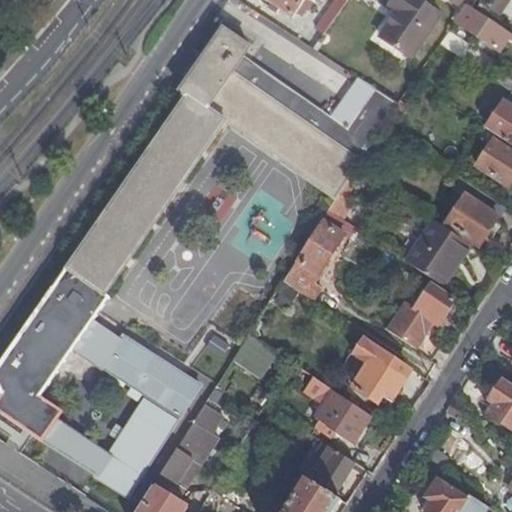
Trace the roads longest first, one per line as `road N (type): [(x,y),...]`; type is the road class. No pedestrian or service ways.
road 1 (unclassified): [(0,281),(198,0)]
road 2 (residential): [(511,283),(367,511)]
road 3 (unclassified): [(82,0),(0,99)]
